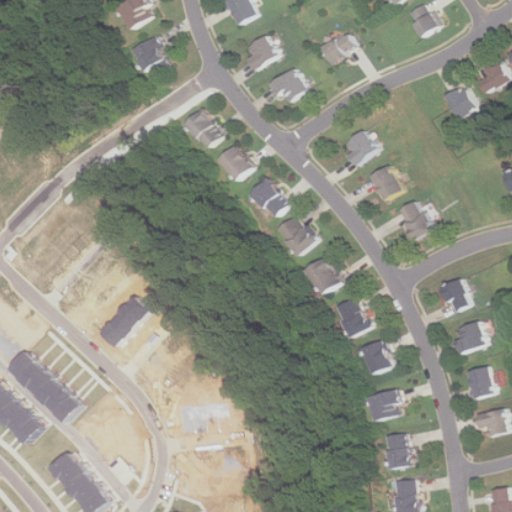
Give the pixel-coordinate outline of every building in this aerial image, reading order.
[(138,0),(128,7),(141,27),(162,14),(152,0),(138,0)] [(235,0),(245,23),(265,15),(258,0),(235,0)] [(431,36),(447,24),(431,2),(415,13),(431,36)] [(365,50),(354,32),(331,46),(341,63),(365,50)] [(260,55),(256,58),(263,70),(286,55),(274,35),(255,47),(260,55)] [(142,49),(160,78),(180,65),(162,36),(142,49)] [(493,93),(511,84),(511,67),(509,62),(484,75),(493,93)] [(277,83),(286,98),(289,95),(294,104),(316,91),(303,68),(277,83)] [(485,105),(470,85),(453,97),(469,118),(485,105)] [(194,123),(215,148),(232,134),(210,109),(194,123)] [(359,151),(354,155),(364,166),(385,148),(369,130),(353,144),(359,151)] [(246,180),(261,166),(243,145),(227,159),(246,180)] [(379,176),(393,201),(411,190),(397,166),(379,176)] [(259,195),(282,218),(297,203),(275,180),(259,195)] [(420,240),(439,230),(425,201),(406,210),(420,240)] [(286,231),(310,255),(325,240),(301,216),(286,231)] [(315,270),(332,295),(350,283),(333,258),(315,270)] [(478,305),(468,279),(448,288),(458,313),(478,305)] [(379,329),(368,298),(348,305),(358,336),(379,329)] [(493,345),(486,321),(460,329),(468,353),(493,345)] [(372,347),(383,373),(401,366),(391,340),(372,347)] [(13,368),(67,422),(84,406),(30,351),(13,368)] [(475,371),(483,399),(503,394),(495,366),(475,371)] [(47,426),(1,382),(0,383),(0,414),(30,443),(47,426)] [(410,414),(404,390),(378,396),(384,421),(410,414)] [(487,429),(495,427),(497,437),(511,433),(511,413),(511,409),(483,416),(487,429)] [(394,437),(400,470),(421,466),(415,433),(394,437)] [(55,466),(89,511),(100,511),(113,503),(75,451),(55,466)] [(404,480),(404,511),(426,511),(426,480),(404,480)] [(511,511),(511,488),(496,492),(501,511),(511,511)]
